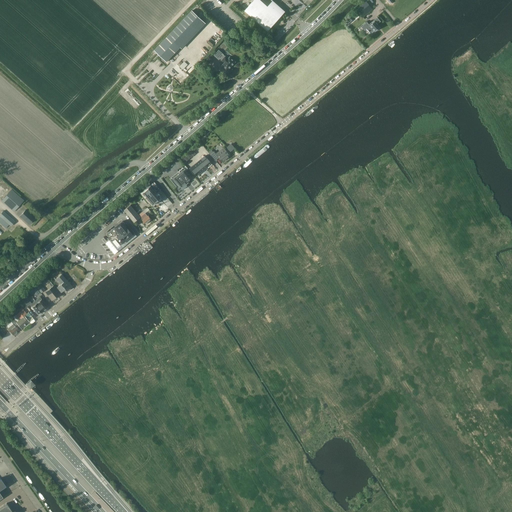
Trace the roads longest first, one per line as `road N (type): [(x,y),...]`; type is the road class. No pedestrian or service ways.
road 1 (tertiary): [(181,206),(398,27)]
road 2 (secondary): [(147,167),(338,0)]
road 3 (primary): [(123,511),(0,375)]
road 4 (unclassified): [(0,265),(126,165),(147,167)]
road 5 (primary): [(0,402),(101,511)]
road 6 (tertiary): [(92,265),(76,293),(1,354)]
